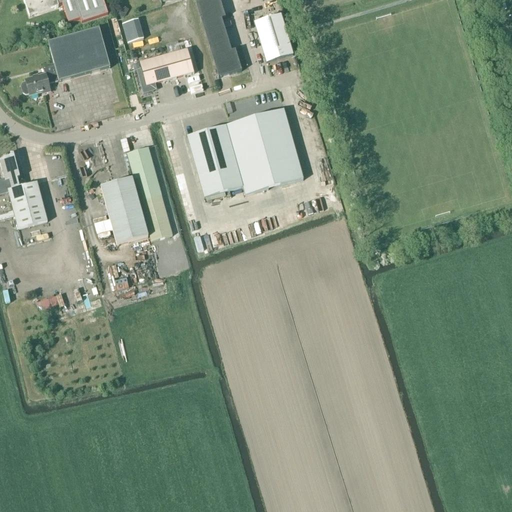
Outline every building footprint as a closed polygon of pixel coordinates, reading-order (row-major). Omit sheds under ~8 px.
[(23,0),(29,18),(59,9),(58,7),(62,6),(68,25),(80,21),(82,25),(108,16),(102,0),(23,0)] [(196,5),(218,80),(241,73),(235,52),(231,53),(221,21),(225,19),(218,0),(214,0),(213,0),(196,5)] [(121,10),(118,15),(123,19),(127,13),(121,10)] [(293,57),(281,17),(254,25),(266,65),(293,57)] [(59,84),(110,70),(99,30),(48,45),(54,66),(43,69),(44,76),(25,82),(25,84),(22,85),(20,88),(22,95),(25,96),(29,96),(29,98),(42,94),(42,96),(50,93),(48,86),(58,83),(59,84)] [(139,66),(140,72),(137,73),(143,97),(153,94),(152,91),(156,90),(156,87),(194,76),(188,52),(139,66)] [(245,198),(303,182),(284,112),(226,128),(233,155),(245,198)] [(238,173),(233,155),(226,128),(187,139),(204,201),(243,190),(238,173)] [(121,140),(124,152),(129,151),(126,139),(121,140)] [(151,244),(172,238),(148,150),(127,155),(151,244)] [(0,164),(4,180),(0,181),(0,196),(8,194),(18,232),(47,224),(37,185),(19,189),(17,180),(19,180),(13,156),(10,156),(7,158),(4,158),(5,159),(0,162),(0,164)] [(148,239),(139,205),(132,181),(100,190),(109,221),(107,222),(106,218),(93,221),(97,236),(98,235),(99,240),(110,237),(109,233),(112,232),(117,248),(148,239)] [(40,269),(50,295),(89,280),(79,254),(40,269)] [(126,280),(113,283),(115,291),(129,287),(126,280)] [(59,305),(61,310),(83,303),(79,289),(36,302),(39,311),(59,305)]
